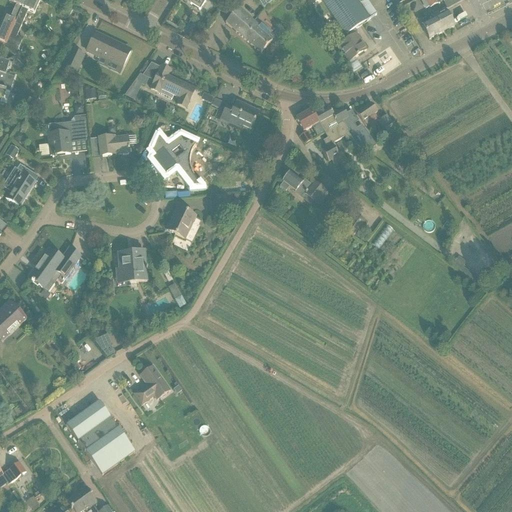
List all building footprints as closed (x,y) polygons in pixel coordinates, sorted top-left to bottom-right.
[(0,42),(5,45),(25,0),(10,0),(9,3),(16,6),(9,21),(4,18),(0,26),(0,42)] [(34,14),(37,7),(40,0),(25,0),(5,45),(4,48),(12,56),(19,41),(15,39),(27,11),(34,14)] [(208,0),(216,0),(218,1),(218,0),(184,0),(184,1),(187,3),(187,4),(190,6),(190,5),(200,11),(206,1),(207,2),(208,0)] [(256,0),(263,10),(276,0),(256,0)] [(305,0),(310,6),(319,0),(321,0),(335,20),(329,25),(327,22),(323,24),(328,31),(332,28),(331,26),(336,22),(349,41),(339,48),(343,55),(349,63),(366,51),(356,36),(358,34),(355,30),(355,29),(356,30),(376,16),(366,1),(368,0),(305,0)] [(425,0),(430,8),(445,0),(425,0)] [(421,26),(429,40),(454,27),(444,9),(431,16),(433,20),(421,26)] [(261,55),(267,47),(271,43),(272,41),(266,36),(270,31),(262,24),(258,28),(257,27),(237,10),(232,16),(225,24),(261,55)] [(95,35),(87,52),(122,69),(130,52),(95,35)] [(74,76),(79,66),(67,61),(68,59),(66,58),(60,70),(74,76)] [(0,103),(6,105),(14,79),(8,77),(5,76),(9,63),(4,62),(0,60),(0,103)] [(15,60),(12,63),(19,69),(22,66),(15,60)] [(161,67),(157,76),(150,90),(159,94),(172,100),(174,96),(180,99),(177,106),(185,110),(190,100),(194,91),(167,77),(170,71),(161,67)] [(141,76),(132,89),(140,92),(143,86),(146,88),(150,80),(141,76)] [(65,103),(64,86),(56,87),(57,103),(65,103)] [(95,91),(86,92),(87,101),(91,101),(90,98),(95,97),(95,91)] [(214,101),(211,106),(218,110),(220,104),(214,101)] [(230,121),(242,126),(251,130),(258,115),(249,111),(248,112),(245,110),(246,108),(236,103),(234,108),(228,105),(223,114),(220,121),(228,125),(230,121)] [(356,115),(362,123),(365,128),(377,120),(374,115),(377,113),(371,104),(356,115)] [(82,106),(75,107),(75,115),(83,114),(82,106)] [(341,109),(331,114),(335,121),(340,118),(343,123),(342,123),(347,130),(346,131),(347,133),(351,139),(352,142),(355,147),(365,153),(375,146),(361,127),(357,129),(354,124),(358,122),(351,113),(345,116),(341,109)] [(329,110),(315,118),(320,126),(323,131),(330,128),(333,134),(340,130),(346,142),(351,139),(347,133),(346,131),(347,130),(342,123),(343,123),(340,118),(335,121),(331,114),(329,110)] [(311,111),(295,120),(303,133),(312,128),(313,130),(320,126),(315,118),(311,111)] [(377,122),(386,134),(395,128),(386,116),(377,122)] [(73,142),(73,143),(85,142),(83,123),(85,122),(85,117),(74,118),(75,123),(48,126),(49,136),(48,136),(50,157),(54,157),(54,159),(57,159),(56,157),(70,155),(69,143),(73,142)] [(304,146),(311,141),(306,133),(299,138),(304,146)] [(99,139),(100,148),(101,158),(116,156),(129,154),(128,144),(127,138),(114,140),(114,138),(99,139)] [(186,163),(195,146),(178,138),(162,151),(153,140),(147,155),(150,160),(147,163),(162,181),(174,171),(183,182),(189,177),(186,163)] [(330,139),(324,142),(327,148),(322,150),(328,163),(336,158),(342,170),(348,168),(341,155),(338,157),(334,149),(334,148),(335,148),(330,139)] [(402,148),(395,139),(384,147),(391,156),(402,148)] [(11,147),(6,156),(13,160),(14,158),(15,159),(17,155),(16,154),(18,152),(11,147)] [(30,173),(21,168),(20,166),(16,172),(21,176),(6,200),(10,203),(19,208),(34,183),(26,178),(30,173)] [(2,178),(12,184),(17,175),(7,169),(2,178)] [(283,183),(280,188),(285,193),(289,188),(302,199),(305,196),(318,207),(327,195),(322,190),(314,184),(311,187),(304,181),(302,184),(290,174),(287,177),(285,177),(283,180),(283,182),(283,183)] [(196,186),(192,181),(188,185),(192,190),(196,186)] [(210,217),(221,216),(227,216),(226,196),(219,196),(209,197),(210,217)] [(236,202),(232,207),(238,211),(242,206),(236,202)] [(169,233),(184,240),(195,219),(177,210),(174,217),(176,218),(169,233)] [(364,221),(356,215),(343,231),(352,238),(364,221)] [(391,228),(374,246),(381,253),(398,235),(391,228)] [(442,245),(449,247),(452,237),(445,235),(442,245)] [(44,291),(48,294),(57,281),(62,285),(66,279),(75,266),(81,258),(69,250),(62,260),(49,251),(28,280),(32,282),(31,283),(33,285),(34,284),(44,291)] [(127,254),(117,255),(118,261),(119,271),(119,280),(129,279),(129,284),(147,283),(146,272),(147,272),(147,270),(146,270),(144,253),(135,254),(127,254)] [(160,272),(164,277),(165,280),(168,278),(169,278),(164,269),(160,272)] [(188,282),(190,273),(179,270),(176,279),(188,282)] [(180,297),(174,301),(178,310),(185,306),(180,297)] [(0,339),(1,341),(18,325),(17,323),(22,318),(17,312),(11,305),(6,310),(3,307),(0,310),(0,339)] [(75,345),(65,352),(80,372),(90,365),(75,345)] [(111,348),(102,353),(107,359),(115,354),(111,348)] [(146,386),(132,395),(141,407),(154,398),(157,401),(170,392),(153,368),(139,377),(146,386)] [(178,387),(173,391),(176,396),(181,392),(178,387)] [(98,403),(66,426),(102,476),(134,453),(98,403)] [(0,474),(0,482),(4,479),(9,486),(18,480),(26,474),(19,464),(9,471),(10,473),(2,478),(0,474)] [(73,511),(82,511),(89,507),(90,509),(97,504),(86,488),(79,493),(80,494),(67,503),(71,509),(70,510),(71,511),(72,510),(73,511)] [(34,500),(27,504),(31,510),(38,506),(34,500)]
